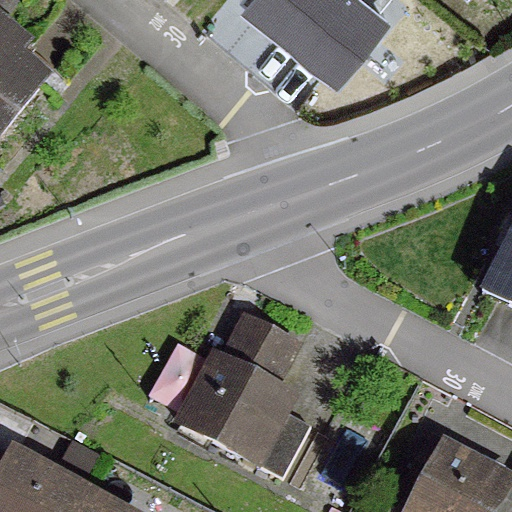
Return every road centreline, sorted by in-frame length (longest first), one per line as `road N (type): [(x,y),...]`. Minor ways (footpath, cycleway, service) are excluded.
road 1 (residential): [(262,208),(315,294),(511,404)]
road 2 (secondary): [(0,310),(262,208)]
road 3 (residential): [(314,192),(289,147),(122,0)]
road 4 (secondary): [(314,192),(511,104)]
